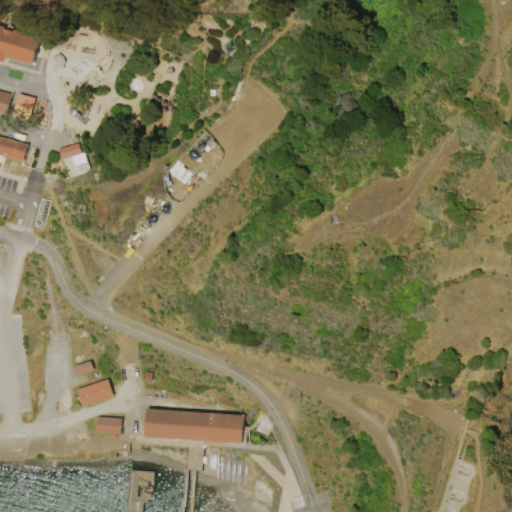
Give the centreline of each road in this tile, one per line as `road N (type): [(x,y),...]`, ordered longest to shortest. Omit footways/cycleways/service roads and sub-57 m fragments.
road 1 (residential): [(21,241),(50,255),(70,295),(90,312),(229,370),(262,394),(290,441),(310,511)]
road 2 (track): [(401,511),(396,468),(359,421),(280,374),(164,344)]
road 3 (track): [(220,165),(90,312)]
road 4 (track): [(280,374),(454,421)]
